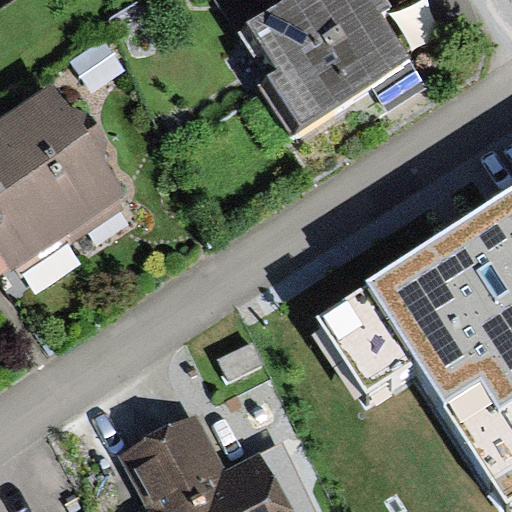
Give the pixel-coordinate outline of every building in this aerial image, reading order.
[(293,142),(410,66),(381,22),(392,14),(383,0),(223,0),(277,82),(261,93),(293,142)] [(432,8),(403,20),(417,52),(446,39),(432,8)] [(0,126),(0,263),(11,279),(127,201),(52,91),(0,126)] [(511,202),(465,233),(324,324),(373,399),(422,367),(511,504),(511,202)] [(253,347),(218,364),(229,386),(264,369),(253,347)] [(197,420),(119,461),(145,511),(283,511),(259,464),(228,479),(197,420)]
